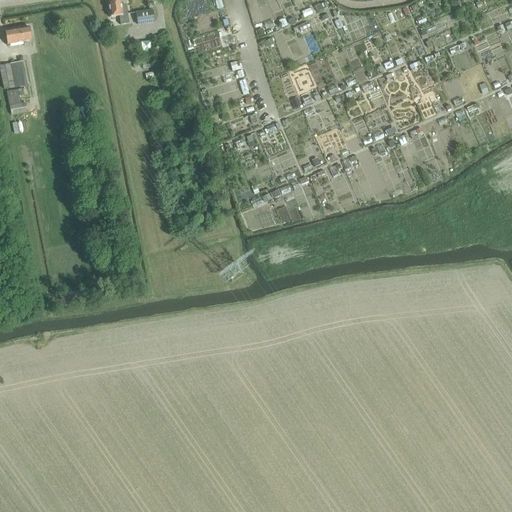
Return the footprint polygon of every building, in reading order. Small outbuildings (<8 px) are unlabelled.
[(109,18),(118,17),(119,17),(120,26),(129,25),(126,6),(119,7),(118,0),(115,0),(114,0),(108,0),(109,1),(107,1),(109,18)] [(137,26),(154,23),(152,11),(136,13),(137,26)] [(7,46),(31,42),(29,28),(5,32),(7,46)] [(27,86),(23,62),(0,66),(0,70),(4,90),(13,88),(13,89),(27,86)] [(15,92),(6,93),(11,116),(27,113),(25,104),(17,105),(15,92)] [(279,190),(252,202),(255,208),(281,196),(279,190)]
